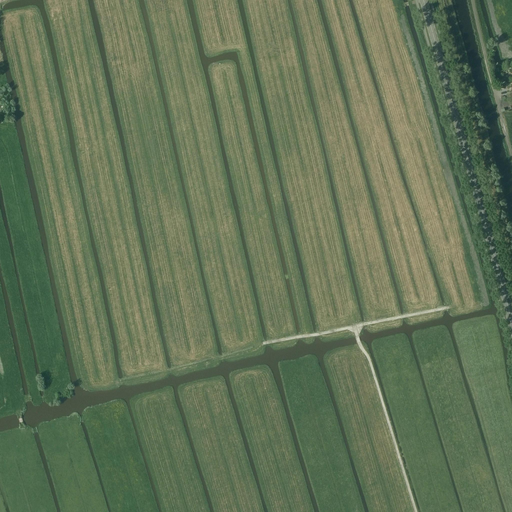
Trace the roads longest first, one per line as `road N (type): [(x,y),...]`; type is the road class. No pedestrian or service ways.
road 1 (primary): [(511,325),(422,0)]
road 2 (track): [(415,511),(354,326)]
road 3 (track): [(263,344),(448,307)]
